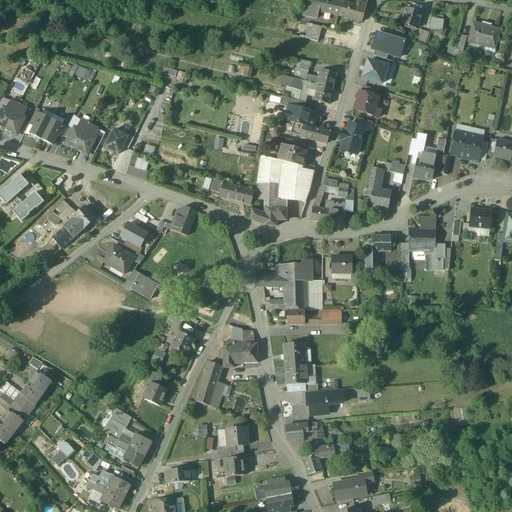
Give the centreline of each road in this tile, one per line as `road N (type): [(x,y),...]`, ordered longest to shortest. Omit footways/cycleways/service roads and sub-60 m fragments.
road 1 (residential): [(248,280),(218,327),(133,511)]
road 2 (residential): [(315,511),(297,466),(278,445),(248,280)]
road 3 (residential): [(299,231),(379,0)]
road 4 (residential): [(511,190),(444,194),(353,232),(299,231)]
road 5 (unclassified): [(152,192),(0,307)]
road 6 (residential): [(152,192),(0,147)]
